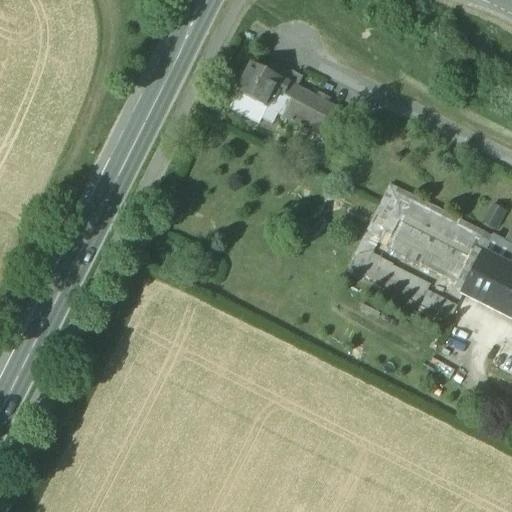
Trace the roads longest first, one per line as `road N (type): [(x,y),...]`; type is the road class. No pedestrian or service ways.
road 1 (primary): [(0,410),(190,37)]
road 2 (residential): [(511,168),(250,39)]
road 3 (track): [(23,251),(97,75),(104,43),(94,0)]
